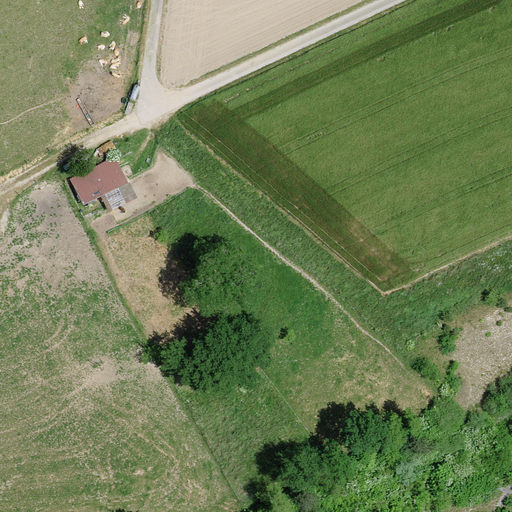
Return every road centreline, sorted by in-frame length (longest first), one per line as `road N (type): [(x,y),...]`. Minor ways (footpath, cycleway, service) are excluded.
road 1 (track): [(394,0),(155,110),(149,65),(157,0)]
road 2 (track): [(0,190),(155,110)]
